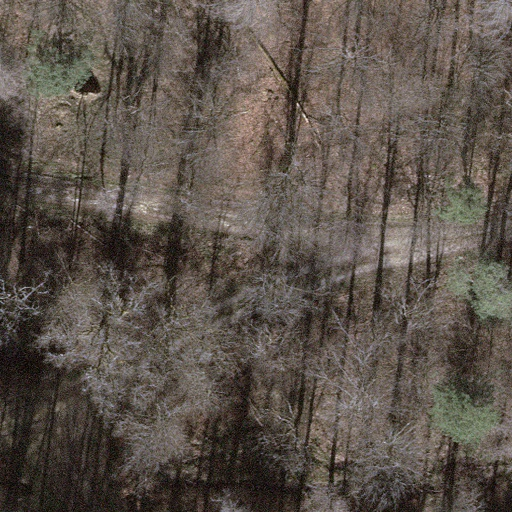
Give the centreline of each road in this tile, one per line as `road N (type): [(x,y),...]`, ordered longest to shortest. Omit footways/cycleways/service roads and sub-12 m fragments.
road 1 (track): [(0,206),(67,221),(338,240)]
road 2 (track): [(338,240),(182,304),(101,369)]
road 3 (track): [(338,240),(511,221)]
road 4 (track): [(101,369),(83,453),(100,511)]
